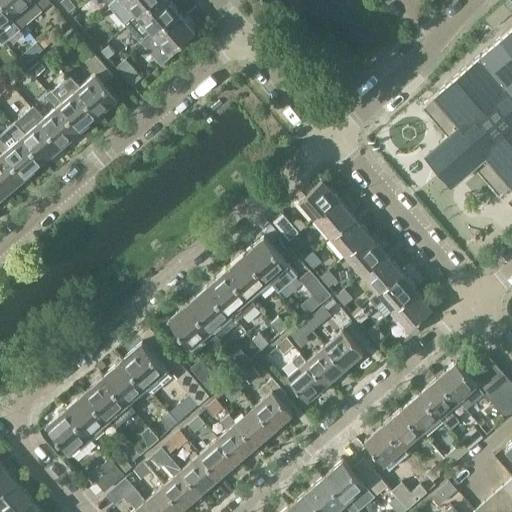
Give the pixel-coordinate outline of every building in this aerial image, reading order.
[(0,0),(13,14),(10,17),(20,27),(51,1),(49,0),(0,0)] [(0,0),(0,39),(3,42),(8,38),(0,28),(0,25),(10,17),(13,14),(0,0)] [(61,0),(61,1),(69,11),(76,6),(70,0),(61,0)] [(112,0),(110,3),(125,21),(135,11),(138,14),(154,0),(112,0)] [(125,21),(140,39),(151,29),(154,32),(179,11),(170,0),(154,0),(138,14),(135,11),(125,21)] [(151,29),(140,39),(145,45),(146,45),(159,60),(161,63),(173,53),(171,50),(196,30),(179,11),(154,32),(151,29)] [(511,27),(422,106),(447,135),(438,143),(462,171),(471,163),(499,195),(511,183),(511,27)] [(102,49),(108,56),(115,50),(109,43),(102,49)] [(116,65),(126,58),(120,51),(111,59),(116,65)] [(95,72),(80,85),(77,88),(98,113),(117,97),(104,81),(113,73),(94,52),(85,60),(95,72)] [(116,65),(133,84),(142,76),(126,58),(116,65)] [(44,67),(39,61),(29,68),(35,75),(44,67)] [(64,79),(52,89),(63,100),(59,103),(80,129),(98,113),(77,88),(80,85),(69,74),(64,79)] [(56,106),(44,116),(40,119),(62,144),(80,129),(59,103),(63,100),(52,89),(46,94),(56,106)] [(33,105),(15,121),(26,132),(23,134),(44,159),(62,144),(40,119),(44,116),(33,105)] [(44,159),(23,134),(26,132),(15,121),(9,125),(0,132),(0,140),(7,147),(4,150),(25,175),(44,159)] [(0,152),(1,153),(0,153),(0,182),(7,191),(25,175),(4,150),(7,147),(0,140),(0,152)] [(299,198),(315,217),(338,197),(322,179),(299,198)] [(315,217),(330,235),(353,215),(338,197),(315,217)] [(289,239),(297,233),(299,231),(283,212),(273,221),(289,239)] [(330,235),(346,253),(369,234),(353,215),(330,235)] [(297,233),(289,239),(298,250),(306,244),(297,233)] [(346,253),(362,272),(385,252),(369,234),(346,253)] [(264,235),(244,252),(268,279),(287,262),(264,235)] [(304,257),(313,267),(320,261),(312,251),(304,257)] [(244,252),(225,268),(249,295),(268,279),(244,252)] [(362,272),(377,290),(400,270),(385,252),(362,272)] [(206,285),(230,312),(237,320),(256,304),(249,295),(225,268),(206,285)] [(299,278),(320,303),(330,294),(309,269),(299,278)] [(320,276),(329,286),(337,279),(328,269),(320,276)] [(385,298),(393,308),(416,289),(400,270),(377,290),(378,290),(369,298),(376,306),(385,298)] [(206,285),(188,301),(211,328),(230,312),(206,285)] [(336,295),(344,305),(353,297),(344,287),(336,295)] [(416,289),(393,308),(414,333),(427,321),(422,316),(432,307),(416,289)] [(211,328),(188,301),(168,318),(191,345),(192,345),(196,349),(205,342),(201,337),(211,328)] [(324,304),(305,320),(312,329),(332,313),(324,304)] [(351,313),(360,322),(368,315),(360,305),(351,313)] [(288,326),(278,315),(271,322),(280,332),(288,326)] [(312,329),(305,320),(290,333),(301,346),(308,339),(305,335),(312,329)] [(368,330),(377,340),(384,334),(375,324),(368,330)] [(343,328),(325,343),(345,366),(363,351),(343,328)] [(252,338),(261,349),(269,342),(259,332),(252,338)] [(277,345),(284,353),(294,345),(286,336),(277,345)] [(153,392),(171,376),(164,369),(165,368),(142,341),(122,358),(146,385),(153,392)] [(325,343),(306,359),(326,382),(345,366),(325,343)] [(242,350),(235,356),(242,364),(249,358),(242,350)] [(487,352),(465,371),(474,380),(495,362),(487,352)] [(326,382),(306,359),(301,354),(293,361),(298,366),(288,375),(307,398),(326,382)] [(242,364),(235,356),(229,361),(233,365),(229,369),(232,373),(242,364)] [(104,374),(127,401),(128,401),(146,385),(122,358),(104,374)] [(190,367),(211,392),(221,383),(200,359),(190,367)] [(457,360),(439,376),(459,399),(458,399),(465,408),(484,392),(482,390),(474,380),(465,371),(457,360)] [(503,372),(495,362),(474,380),(482,390),(503,372)] [(243,374),(250,383),(260,374),(252,366),(243,374)] [(176,379),(198,404),(208,395),(186,371),(176,379)] [(482,390),(484,392),(489,399),(511,380),(503,372),(482,390)] [(104,374),(85,391),(108,418),(115,426),(135,409),(128,401),(127,401),(104,374)] [(264,396),(254,405),(274,428),(292,412),(281,398),(287,393),(273,376),(258,388),(264,396)] [(420,392),(440,415),(450,427),(459,420),(448,407),(458,399),(459,399),(439,376),(420,392)] [(511,381),(511,380),(489,399),(497,408),(511,395),(511,381)] [(232,398),(241,390),(234,382),(225,390),(232,398)] [(85,391),(66,407),(89,435),(108,418),(85,391)] [(420,392),(402,407),(422,430),(440,415),(420,392)] [(511,395),(497,408),(506,417),(511,411),(511,395)] [(207,406),(214,414),(223,406),(216,398),(207,406)] [(254,405),(236,420),(235,420),(255,443),(274,428),(254,405)] [(89,435),(66,407),(47,424),(70,451),(89,435)] [(402,407),(384,423),(403,446),(422,430),(402,407)] [(162,417),(171,427),(178,421),(169,411),(162,417)] [(227,427),(217,436),(238,459),(255,443),(235,420),(236,420),(230,412),(221,420),(227,427)] [(188,422),(196,430),(205,422),(198,414),(188,422)] [(480,424),(487,433),(497,425),(490,416),(480,424)] [(403,446),(384,423),(365,440),(385,462),(403,446)] [(139,453),(158,437),(148,425),(141,431),(146,444),(138,451),(139,453)] [(460,438),(462,441),(468,448),(483,436),(474,426),(460,438)] [(170,438),(178,447),(188,438),(180,430),(170,438)] [(217,436),(199,452),(219,475),(238,459),(217,436)] [(468,448),(462,441),(444,456),(450,464),(468,448)] [(139,453),(138,451),(131,442),(123,448),(132,459),(139,453)] [(173,474),(163,483),(183,506),(201,490),(181,467),(162,445),(152,454),(158,461),(160,459),(173,474)] [(199,452),(181,467),(201,490),(219,475),(199,452)] [(344,459),(325,475),(347,500),(344,502),(353,511),(356,511),(360,509),(375,495),(387,484),(363,456),(351,467),(344,459)] [(96,480),(105,490),(123,474),(109,458),(99,466),(105,473),(96,480)] [(0,493),(17,479),(1,461),(0,462),(0,493)] [(134,470),(141,478),(151,469),(144,461),(134,470)] [(425,472),(432,480),(442,472),(435,463),(425,472)] [(325,475),(307,491),(325,511),(333,511),(344,502),(347,500),(325,475)] [(156,511),(145,499),(139,492),(126,477),(107,493),(115,502),(124,495),(129,501),(130,500),(136,507),(129,511),(156,511)] [(511,478),(503,486),(511,496),(511,478)] [(5,511),(15,511),(32,497),(17,479),(0,493),(0,508),(1,508),(5,511)] [(431,495),(439,505),(457,489),(449,480),(431,495)] [(392,490),(408,508),(428,491),(421,483),(411,492),(402,482),(392,490)] [(163,483),(145,499),(156,511),(176,511),(183,506),(163,483)] [(511,496),(503,486),(494,493),(509,511),(511,508),(511,496)] [(325,511),(307,491),(289,506),(294,511),(325,511)] [(494,493),(485,501),(494,511),(508,511),(509,511),(494,493)] [(44,511),(32,497),(15,511),(44,511)] [(494,511),(485,501),(474,510),(476,511),(494,511)]
